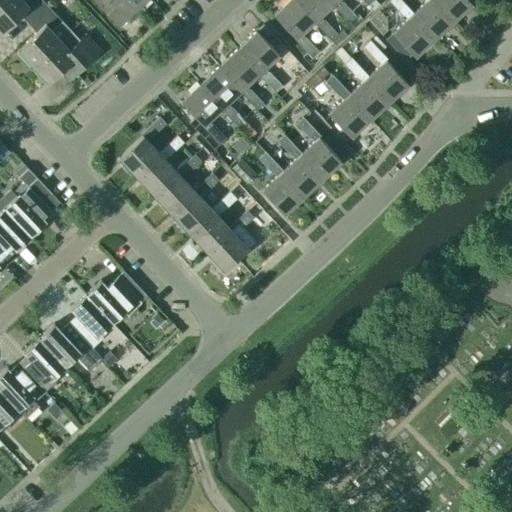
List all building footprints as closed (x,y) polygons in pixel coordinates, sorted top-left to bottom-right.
[(2,0),(0,2),(0,31),(1,32),(20,15),(27,23),(46,6),(40,0),(2,0)] [(132,22),(138,16),(122,0),(94,0),(118,25),(127,17),(132,22)] [(139,5),(144,0),(122,0),(138,16),(144,10),(139,5)] [(314,20),(294,0),(287,0),(272,14),(294,37),(292,38),(306,52),(301,56),(311,66),(322,56),(300,33),(312,21),(314,20)] [(319,15),(331,4),(332,3),(329,0),(294,0),(314,20),(312,21),(330,40),(336,33),(319,15)] [(340,0),(329,0),(332,3),(331,4),(348,22),(355,16),(340,0)] [(414,56),(433,38),(411,14),(412,13),(399,0),(389,0),(389,1),(406,19),(392,32),(414,56)] [(431,0),(423,0),(424,1),(412,13),(411,14),(433,38),(451,21),(431,0)] [(431,0),(451,21),(470,3),(467,0),(431,0)] [(32,66),(69,31),(46,6),(27,23),(36,32),(17,50),(32,66)] [(255,30),(236,48),(258,72),(257,73),(274,91),(281,85),(264,67),(277,54),(255,30)] [(78,40),(69,31),(32,66),(47,83),(67,65),(74,72),(100,48),(85,32),(78,40)] [(365,77),(387,101),(406,83),(385,60),(387,59),(368,40),(362,46),(379,64),(367,76),(365,77)] [(245,84),(257,73),(258,72),(236,48),(217,65),(240,89),(239,90),(256,109),(262,102),(245,84)] [(340,48),(334,54),(343,64),(350,58),(340,48)] [(365,77),(367,76),(350,58),(343,64),(360,82),(348,93),(347,94),(369,118),(387,101),(365,77)] [(226,102),(239,90),(240,89),(217,65),(199,83),(221,107),(220,108),(237,126),(243,120),(226,102)] [(347,94),(348,93),(331,75),(325,81),(341,99),(328,112),(329,114),(350,136),(369,118),(347,94)] [(208,119),(220,108),(221,107),(199,83),(180,101),(201,124),(200,125),(218,144),(225,138),(208,119)] [(329,114),(323,120),(324,121),(344,142),(350,136),(329,114)] [(117,158),(135,176),(159,154),(158,153),(147,141),(165,124),(158,117),(139,135),(140,136),(117,158)] [(298,155),(320,179),(340,161),(318,137),(319,136),(302,117),(295,123),(312,142),(300,153),(298,155)] [(298,155),(300,153),(283,134),(276,140),(293,159),(281,171),(280,172),(301,196),(320,179),(298,155)] [(176,173),(175,171),(164,159),(182,142),(176,136),(158,153),(159,154),(135,176),(152,195),(176,173)] [(282,213),(301,196),(280,172),(281,171),(264,152),(257,158),(274,177),(260,189),(282,213)] [(194,191),(193,190),(182,178),(200,161),(193,155),(175,171),(176,173),(152,195),(170,214),(194,191)] [(255,173),(240,158),(231,167),(245,182),(255,173)] [(237,178),(222,162),(215,169),(230,185),(237,178)] [(14,198),(3,208),(31,237),(45,223),(39,216),(47,209),(50,212),(58,204),(24,167),(14,176),(22,184),(11,195),(14,198)] [(211,211),(210,209),(199,197),(217,180),(211,173),(193,190),(194,191),(170,214),(188,233),(211,211)] [(229,230),(228,228),(216,216),(235,199),(229,192),(210,209),(211,211),(188,233),(205,252),(229,230)] [(0,251),(1,253),(9,245),(16,251),(31,237),(3,208),(0,210),(0,251)] [(229,230),(205,252),(223,271),(247,248),(234,235),(252,218),(246,211),(228,228),(229,230)] [(85,294),(111,323),(123,312),(131,321),(139,314),(134,308),(147,297),(123,272),(106,287),(100,280),(85,294)] [(67,324),(91,348),(103,338),(99,334),(111,323),(85,294),(69,310),(75,317),(67,324)] [(38,339),(65,367),(75,357),(89,371),(101,359),(91,348),(67,324),(59,332),(52,325),(38,339)] [(65,367),(38,339),(22,354),(28,361),(21,368),(45,393),(55,383),(52,379),(65,367)] [(108,349),(101,355),(100,357),(109,366),(116,359),(108,349)] [(0,373),(0,393),(17,412),(19,411),(24,417),(37,405),(35,402),(45,393),(21,368),(13,376),(6,368),(0,373)] [(17,412),(0,393),(0,435),(9,427),(6,423),(17,412)] [(53,403),(46,409),(51,414),(55,418),(62,412),(58,408),(53,403)]
